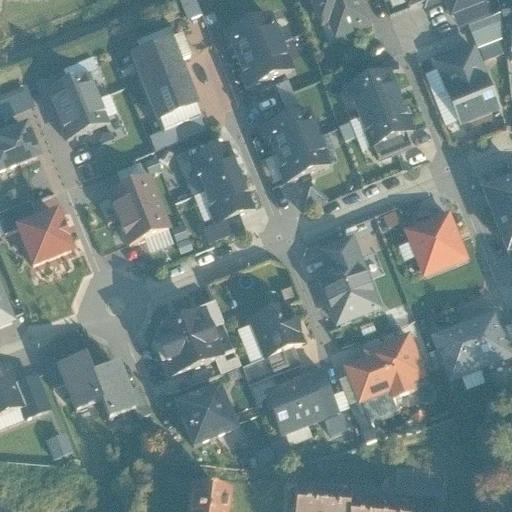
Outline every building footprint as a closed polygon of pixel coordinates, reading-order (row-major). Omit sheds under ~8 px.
[(197,0),(180,0),(190,22),(204,16),(197,0)] [(363,1),(362,0),(308,0),(321,33),(330,30),(336,45),(374,31),(363,1)] [(403,0),(409,17),(445,3),(452,0),(403,0)] [(486,0),(452,0),(445,3),(452,22),(489,8),(486,0)] [(271,21),(225,38),(235,66),(281,49),(271,21)] [(168,40),(129,56),(157,123),(196,108),(168,40)] [(281,49),(235,66),(246,94),(292,77),(281,49)] [(476,52),(437,68),(450,100),(489,84),(476,52)] [(45,94),(55,118),(97,101),(87,76),(45,94)] [(361,125),(404,108),(392,78),(349,94),(361,125)] [(489,84),(450,100),(463,131),(502,116),(489,84)] [(24,89),(0,98),(0,117),(2,123),(33,111),(24,89)] [(55,118),(65,143),(107,125),(97,101),(55,118)] [(373,156),(416,139),(404,108),(361,125),(373,156)] [(308,116),(262,133),(273,162),(319,144),(308,116)] [(0,174),(39,159),(25,125),(0,135),(0,174)] [(319,144),(273,162),(284,190),(330,172),(319,144)] [(239,180),(226,147),(188,163),(201,195),(239,180)] [(158,205),(148,179),(106,196),(116,222),(158,205)] [(252,212),(239,180),(201,195),(214,228),(238,218),(252,212)] [(511,180),(485,192),(498,224),(511,218),(511,180)] [(14,229),(35,221),(29,205),(0,216),(0,227),(4,237),(16,232),(14,229)] [(169,231),(158,205),(116,222),(126,247),(169,231)] [(35,221),(14,229),(16,232),(29,269),(71,253),(56,213),(35,221)] [(452,216),(407,234),(425,280),(470,262),(452,216)] [(243,232),(238,218),(214,228),(201,233),(207,246),(243,232)] [(511,218),(498,224),(511,257),(511,256),(511,218)] [(383,311),(355,240),(321,253),(329,271),(318,276),(338,328),(383,311)] [(0,326),(13,322),(0,290),(0,326)] [(248,322),(264,363),(293,351),(303,347),(287,306),(248,322)] [(222,361),(203,312),(176,323),(196,371),(222,361)] [(466,328),(484,372),(511,360),(511,348),(498,315),(466,328)] [(163,328),(155,347),(168,382),(196,371),(176,323),(163,328)] [(433,341),(451,386),(484,372),(466,328),(433,341)] [(411,337),(366,355),(369,363),(348,371),(362,405),(391,393),(394,401),(416,392),(413,385),(427,379),(411,337)] [(300,370),(293,351),(264,363),(241,372),(248,390),(300,370)] [(91,376),(83,358),(55,369),(73,415),(101,404),(91,376)] [(91,376),(101,404),(108,422),(134,412),(136,411),(129,393),(118,365),(91,376)] [(7,368),(0,370),(0,420),(24,412),(7,368)] [(293,385),(310,428),(339,416),(322,373),(293,385)] [(263,396),(281,440),(310,428),(293,385),(263,396)] [(219,389),(174,407),(191,451),(236,433),(219,389)] [(129,393),(136,411),(134,412),(138,422),(149,417),(138,390),(129,393)] [(63,437),(46,444),(53,462),(71,455),(63,437)] [(186,511),(226,511),(230,488),(191,484),(186,511)] [(294,489),(293,511),(355,511),(357,499),(357,493),(294,489)] [(418,511),(419,505),(357,499),(355,511),(418,511)]
